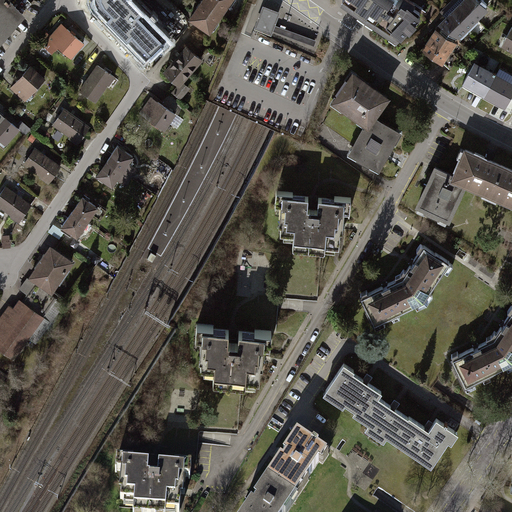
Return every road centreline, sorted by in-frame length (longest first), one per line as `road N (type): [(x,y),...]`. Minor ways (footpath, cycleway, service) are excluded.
road 1 (residential): [(62,0),(141,80),(16,261),(0,271)]
road 2 (tertiary): [(346,35),(511,139)]
